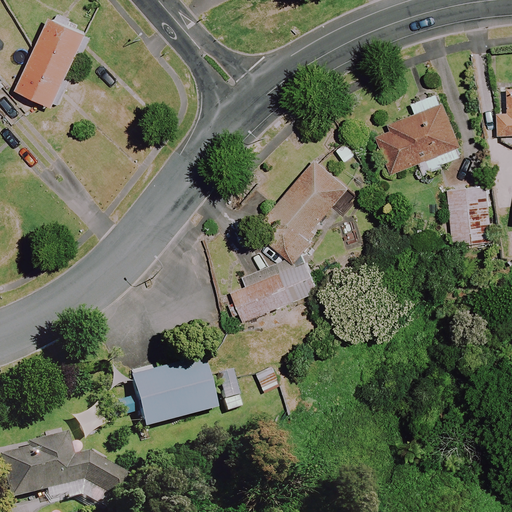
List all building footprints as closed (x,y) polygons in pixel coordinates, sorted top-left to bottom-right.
[(89,39),(53,20),(16,91),(52,110),(89,39)] [(495,115),(495,136),(511,136),(511,91),(504,92),(504,115),(495,115)] [(440,165),(460,157),(441,106),(390,126),(391,131),(373,138),(388,177),(417,165),(422,177),(442,169),(440,165)] [(256,229),(298,265),(321,237),(313,230),(347,190),(313,162),(256,229)] [(490,243),(485,188),(445,192),(451,247),(490,243)] [(131,398),(116,402),(121,422),(137,418),(140,431),(210,413),(197,362),(127,381),(131,398)] [(0,472),(7,502),(41,494),(43,503),(72,496),(103,511),(106,511),(124,478),(66,449),(64,439),(0,455),(0,472)]
